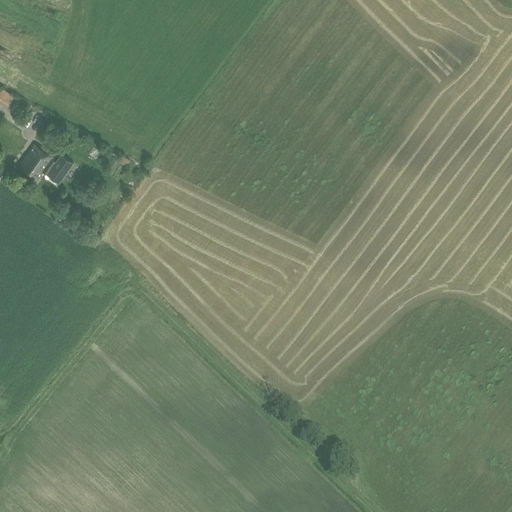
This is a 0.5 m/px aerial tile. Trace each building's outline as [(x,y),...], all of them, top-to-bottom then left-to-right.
[(0,91),(0,102),(7,107),(14,96),(2,88),(0,91)] [(29,123),(36,126),(39,115),(32,113),(29,123)] [(35,144),(19,166),(37,179),(43,170),(59,181),(59,182),(60,183),(74,162),(61,153),(56,160),(52,158),(53,157),(35,144)] [(100,161),(106,154),(101,150),(95,156),(100,161)] [(119,162),(126,165),(130,159),(123,155),(119,162)] [(65,177),(67,182),(74,179),(72,174),(65,177)]
